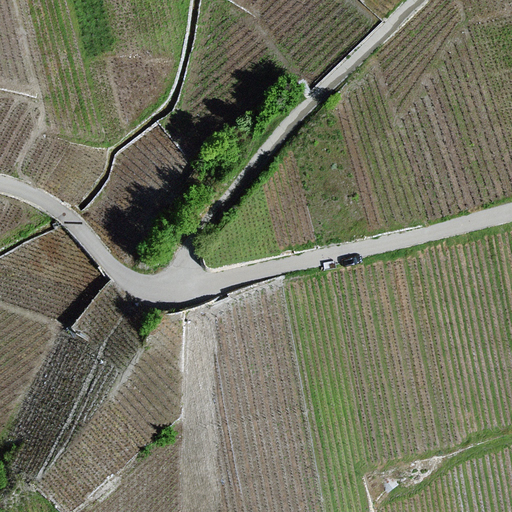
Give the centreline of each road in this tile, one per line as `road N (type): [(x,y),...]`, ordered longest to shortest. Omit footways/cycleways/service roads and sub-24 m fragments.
road 1 (track): [(0,187),(59,215),(140,288),(178,292),(511,215)]
road 2 (track): [(418,0),(270,141),(186,257),(183,291)]
